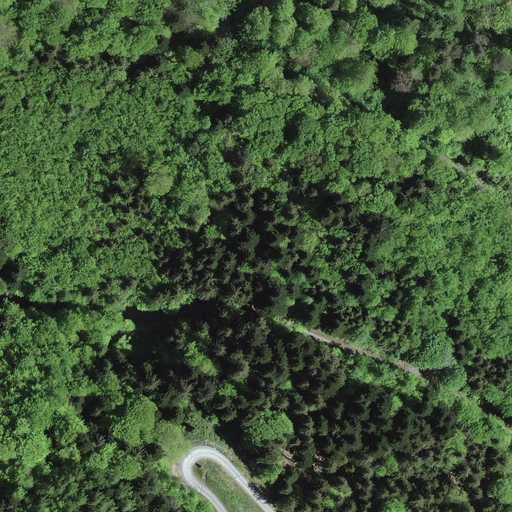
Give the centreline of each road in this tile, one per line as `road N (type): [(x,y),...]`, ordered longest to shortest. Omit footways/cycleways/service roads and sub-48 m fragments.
road 1 (track): [(511,436),(291,324),(207,308),(107,315),(0,289)]
road 2 (track): [(225,0),(222,31),(231,50),(454,170),(511,219)]
road 3 (track): [(217,511),(190,480),(191,458),(202,454),(217,457),(269,511)]
